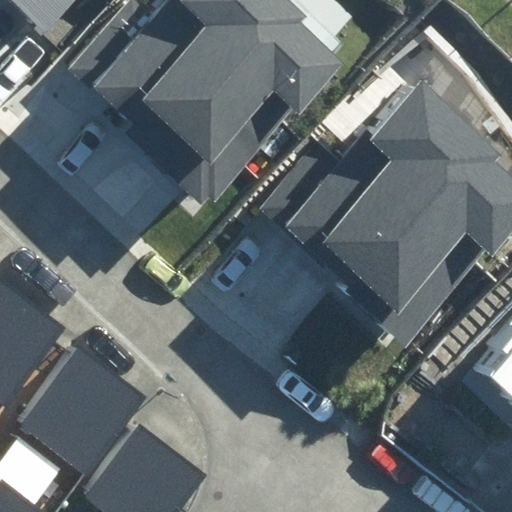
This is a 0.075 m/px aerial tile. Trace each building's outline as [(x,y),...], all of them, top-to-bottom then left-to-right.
[(13,0),(45,31),(75,0),(13,0)] [(143,0),(131,0),(72,70),(136,124),(127,136),(208,204),(215,196),(219,200),(295,110),(301,115),(346,62),(299,23),(310,9),(298,0),(168,0),(158,12),(143,0)] [(320,141),(258,211),(405,340),(486,249),(493,255),(511,233),(511,175),(500,165),(510,154),(426,80),(376,137),(365,128),(339,158),(320,141)] [(0,396),(58,323),(0,277),(0,396)] [(511,318),(467,371),(511,408),(511,318)] [(142,390),(77,339),(14,419),(79,469),(142,390)] [(161,511),(200,467),(140,416),(81,484),(113,511),(161,511)] [(0,511),(45,511),(0,478),(0,511)]
